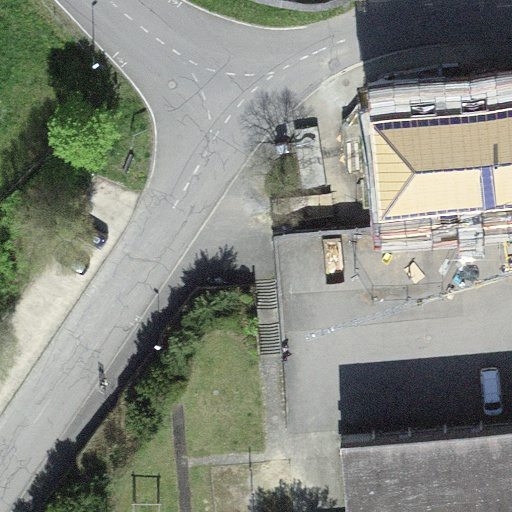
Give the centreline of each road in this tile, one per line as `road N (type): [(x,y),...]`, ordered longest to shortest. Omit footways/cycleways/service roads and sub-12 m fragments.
road 1 (tertiary): [(0,472),(209,143),(251,96)]
road 2 (residential): [(481,0),(383,18),(251,96)]
road 3 (tertiary): [(251,96),(108,0)]
